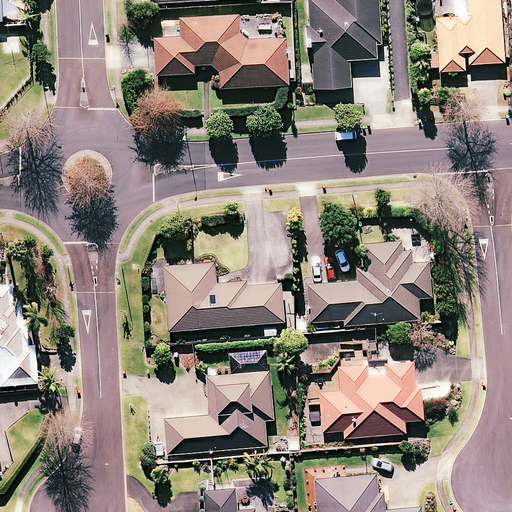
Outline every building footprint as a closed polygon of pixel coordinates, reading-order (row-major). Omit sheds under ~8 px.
[(350,61),(376,60),(375,45),(382,45),(379,0),(312,0),(311,0),(315,91),(352,89),(350,61)] [(465,71),(465,63),(469,62),(469,65),(505,63),(500,0),(468,0),(470,17),(438,19),(441,73),(465,71)] [(239,16),(180,18),(181,37),(156,38),(158,76),(195,74),(194,66),(220,65),(221,89),(289,86),(287,39),(240,41),(239,16)] [(370,244),(371,257),(363,258),(363,265),(358,265),(359,279),(329,282),(309,284),(312,321),(344,318),(345,325),(421,319),(419,297),(434,296),(430,261),(413,262),(412,248),(399,249),(398,241),(370,244)] [(170,330),(286,321),(285,305),(283,282),(249,285),(248,281),(218,283),(216,262),(164,266),(170,330)] [(8,303),(7,289),(0,289),(0,385),(0,388),(37,384),(33,347),(25,348),(20,301),(8,303)] [(415,359),(388,362),(389,373),(370,375),(369,363),(339,366),(340,377),(307,380),(309,403),(322,402),(325,431),(345,429),(346,438),(407,432),(406,420),(425,418),(422,384),(417,384),(415,359)] [(267,432),(266,420),(275,419),(271,370),(208,375),(210,414),(167,418),(169,453),(268,446),(267,432)] [(423,511),(423,506),(388,509),(386,490),(379,491),(378,473),(316,479),(319,511),(423,511)] [(254,511),(254,507),(238,509),(236,487),(207,489),(208,511),(254,511)]
